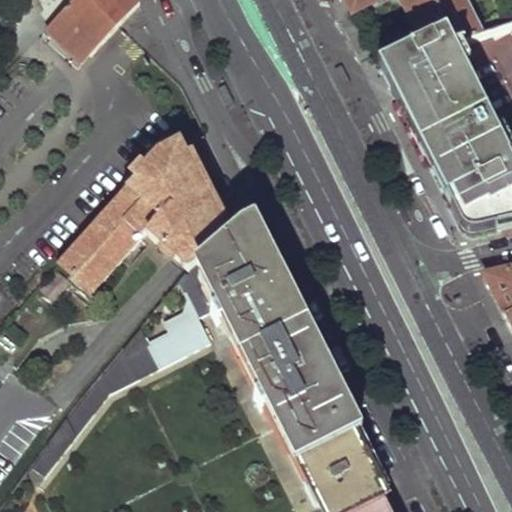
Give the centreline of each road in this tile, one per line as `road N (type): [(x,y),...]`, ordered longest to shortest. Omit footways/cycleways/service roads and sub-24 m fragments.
road 1 (primary): [(212,0),(474,511)]
road 2 (primary): [(410,281),(261,0)]
road 3 (primary): [(511,487),(410,281)]
